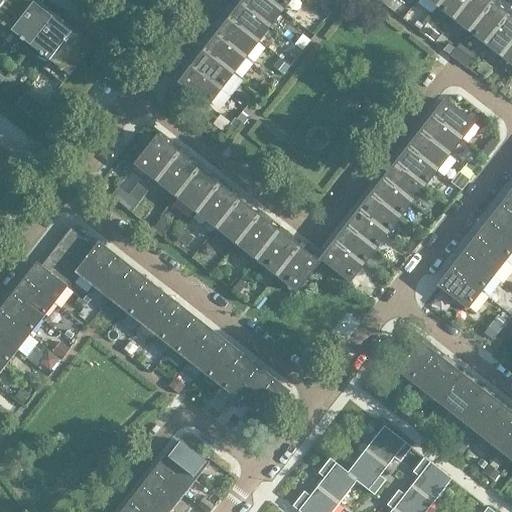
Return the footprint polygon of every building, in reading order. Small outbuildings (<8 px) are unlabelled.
[(12,32),(36,1),(35,0),(6,0),(0,8),(0,22),(3,25),(2,26),(5,28),(6,27),(12,32)] [(31,47),(55,16),(43,6),(47,0),(46,0),(36,0),(36,1),(12,32),(22,39),(21,41),(24,43),(25,42),(31,47)] [(283,12),(268,0),(244,0),(241,4),(271,27),(283,12)] [(292,0),(268,0),(283,12),(292,0)] [(454,20),(469,0),(443,0),(438,8),(454,20)] [(469,32),(492,3),(488,0),(469,0),(454,20),(469,32)] [(485,45),(508,15),(492,3),(469,32),(485,45)] [(271,27),(241,4),(229,20),(258,43),(271,27)] [(50,61),(74,30),(62,21),(66,15),(59,10),(55,16),(31,47),(41,54),(40,56),(43,58),(44,57),(50,61)] [(501,57),(511,42),(511,18),(508,15),(485,45),(501,57)] [(258,43),(229,20),(217,36),(246,59),(258,43)] [(69,77),(74,71),(81,62),(94,46),(80,36),(85,30),(78,25),(74,30),(50,61),(60,69),(59,70),(62,73),(63,72),(69,77)] [(246,59),(217,36),(204,52),(234,75),(246,59)] [(511,65),(511,42),(501,57),(511,65)] [(234,75),(204,52),(192,67),(221,90),(234,75)] [(101,77),(81,62),(74,71),(93,86),(101,77)] [(221,90),(192,67),(179,84),(209,107),(221,90)] [(93,86),(74,71),(69,77),(66,81),(86,96),(93,86)] [(55,106),(9,81),(1,95),(47,121),(55,106)] [(86,96),(66,81),(59,90),(78,105),(86,96)] [(78,105),(59,90),(51,100),(71,115),(78,105)] [(474,124),(445,101),(432,118),(462,141),(474,124)] [(462,141),(432,118),(420,133),(449,156),(462,141)] [(156,182),(179,154),(178,153),(166,144),(169,140),(162,133),(158,138),(158,137),(136,166),(156,182)] [(449,156),(420,133),(408,149),(437,172),(449,156)] [(198,169),(186,159),(189,155),(181,149),(178,153),(179,154),(156,182),(176,198),(198,169)] [(437,172),(408,149),(395,165),(425,188),(437,172)] [(196,213),(218,185),(206,175),(209,171),(201,165),(198,169),(176,198),(196,213)] [(425,188),(395,165),(383,181),(412,204),(425,188)] [(12,190),(0,180),(0,196),(4,199),(12,190)] [(238,201),(226,191),(229,187),(221,181),(218,185),(196,213),(216,229),(238,201)] [(412,204),(383,181),(371,196),(400,219),(412,204)] [(127,207),(135,199),(122,187),(114,194),(127,207)] [(511,193),(501,207),(511,216),(511,193)] [(236,245),(258,217),(258,216),(246,207),(249,203),(241,196),(238,201),(216,229),(236,245)] [(400,219),(371,196),(358,212),(388,235),(400,219)] [(511,216),(501,207),(488,223),(511,241),(511,216)] [(278,233),(278,232),(266,223),(269,219),(261,212),(258,216),(258,217),(236,245),(256,261),(278,233)] [(388,235),(358,212),(346,228),(375,251),(388,235)] [(511,253),(511,241),(488,223),(476,239),(506,262),(511,253)] [(276,277),(298,249),(298,248),(286,239),(289,234),(281,228),(278,232),(278,233),(256,261),(276,277)] [(375,251),(346,228),(334,244),(363,267),(375,251)] [(96,249),(74,232),(66,242),(88,259),(96,249)] [(506,262),(476,239),(464,255),(493,277),(506,262)] [(88,259),(66,242),(59,252),(80,268),(88,259)] [(93,286),(116,257),(100,244),(96,249),(88,259),(80,268),(77,273),(93,286)] [(297,293),(322,261),(350,283),(363,267),(334,244),(318,264),(306,254),(309,250),(301,244),(298,248),(298,249),(276,277),(297,293)] [(80,268),(59,252),(52,261),(73,278),(77,273),(80,268)] [(493,277),(464,255),(452,270),(481,293),(493,277)] [(109,298),(131,269),(116,257),(93,286),(109,298)] [(73,278),(52,261),(44,270),(66,287),(73,278)] [(66,287),(44,270),(38,265),(25,281),(54,304),(67,288),(66,287)] [(124,311),(147,281),(131,269),(109,298),(124,311)] [(481,293),(452,270),(439,287),(468,309),(481,293)] [(54,304),(25,281),(12,297),(42,320),(54,304)] [(140,323),(163,294),(147,281),(124,311),(140,323)] [(156,335),(179,306),(163,294),(140,323),(156,335)] [(42,320),(12,297),(0,313),(29,336),(42,320)] [(172,348),(194,318),(179,306),(156,335),(172,348)] [(29,336),(0,313),(0,338),(17,351),(29,336)] [(187,360),(210,331),(194,318),(172,348),(187,360)] [(203,372),(226,343),(210,331),(187,360),(203,372)] [(17,351),(0,338),(0,363),(5,367),(17,351)] [(442,360),(430,350),(433,346),(425,340),(422,344),(421,344),(399,372),(420,388),(442,360)] [(219,385),(242,355),(226,343),(203,372),(219,385)] [(235,397),(257,368),(242,355),(219,385),(235,397)] [(440,404),(462,376),(461,375),(449,366),(453,362),(445,356),(442,360),(420,388),(440,404)] [(250,409),(273,380),(257,368),(235,397),(250,409)] [(459,420),(482,392),(481,391),(469,382),(473,378),(465,371),(461,375),(462,376),(440,404),(459,420)] [(267,422),(290,393),(273,380),(250,409),(267,422)] [(502,408),(501,407),(489,398),(493,394),(485,387),(481,391),(482,392),(459,420),(479,436),(502,408)] [(511,435),(511,415),(509,413),(511,409),(511,408),(505,403),(501,407),(502,408),(479,436),(499,452),(511,435)] [(412,448),(384,427),(366,450),(387,467),(394,458),(401,463),(412,448)] [(511,435),(499,452),(511,461),(511,435)] [(208,464),(179,441),(166,458),(195,481),(208,464)] [(380,476),(387,467),(366,450),(348,473),(357,481),(357,482),(375,496),(386,481),(380,476)] [(195,481),(166,458),(154,474),(183,496),(195,481)] [(433,503),(452,480),(424,458),(413,473),(419,477),(412,486),(433,503)] [(339,505),(357,482),(357,481),(348,473),(330,459),(319,474),(325,479),(318,488),(339,505)] [(170,511),(183,496),(154,474),(142,489),(170,511)] [(395,511),(426,511),(432,504),(433,503),(412,486),(405,496),(399,491),(387,505),(393,510),(395,511)] [(299,511),(333,511),(338,505),(339,505),(318,488),(310,497),(304,492),(293,507),(299,511)] [(170,511),(142,489),(129,505),(138,511),(170,511)]
